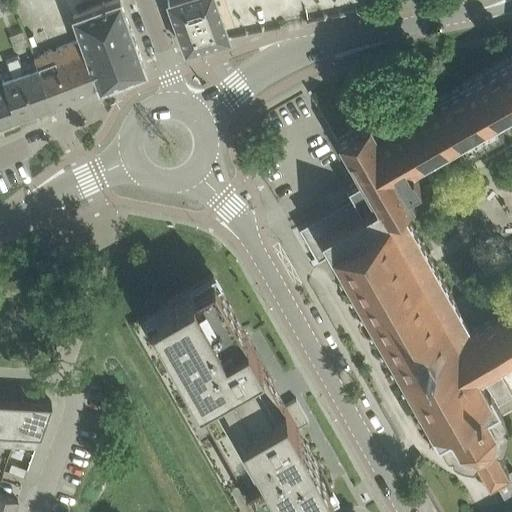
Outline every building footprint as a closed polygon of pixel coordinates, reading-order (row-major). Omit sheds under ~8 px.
[(74,14),(83,38),(60,46),(67,64),(135,38),(120,0),(111,0),(76,13),(74,14)] [(168,0),(178,27),(185,48),(229,36),(229,35),(223,17),(216,0),(168,0)] [(60,46),(35,56),(53,104),(96,87),(146,68),(135,38),(67,64),(60,46)] [(511,51),(509,56),(377,131),(370,118),(337,137),(360,177),(348,184),(354,194),(355,196),(371,187),(461,344),(479,334),(495,361),(496,361),(511,388),(511,51)] [(53,104),(35,56),(22,61),(19,55),(7,59),(3,61),(9,77),(3,80),(6,86),(5,86),(17,117),(27,113),(53,104)] [(0,123),(17,117),(5,86),(6,86),(3,80),(0,71),(0,123)] [(501,412),(503,411),(498,401),(511,393),(511,388),(496,361),(495,361),(479,334),(461,344),(371,187),(355,196),(354,194),(300,225),(318,257),(330,250),(436,438),(437,439),(438,439),(444,449),(451,456),(459,462),(469,464),(478,464),(489,482),(495,479),(510,507),(501,511),(511,511),(511,468),(509,470),(497,449),(502,449),(508,427),(506,418),(501,412)] [(287,403),(244,328),(214,274),(130,321),(237,511),(291,511),(332,489),(328,484),(296,426),(309,419),(297,397),(287,403)] [(13,444),(30,397),(22,394),(21,399),(7,398),(8,395),(7,395),(0,414),(0,439),(12,443),(12,444),(13,444)] [(30,397),(13,444),(16,438),(36,445),(52,400),(29,399),(30,397)] [(25,476),(28,468),(12,462),(9,470),(25,476)] [(0,493),(0,511),(14,511),(18,499),(0,493)]
